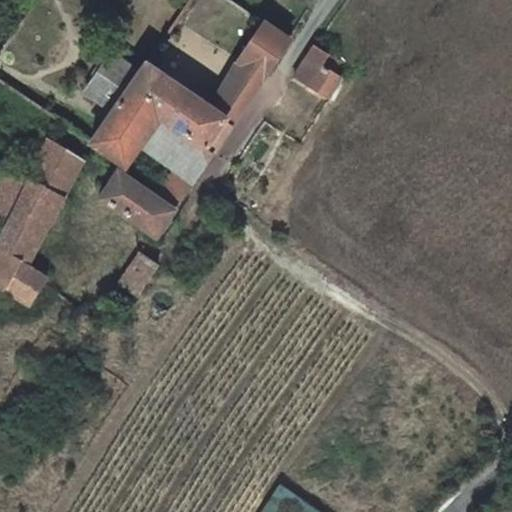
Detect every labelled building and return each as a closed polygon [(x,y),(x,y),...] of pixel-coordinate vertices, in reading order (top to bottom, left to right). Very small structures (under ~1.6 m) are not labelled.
[(264,22),(239,60),(264,78),(290,39),(264,22)] [(294,78),(307,86),(328,55),(315,46),(294,78)] [(113,111),(91,143),(118,162),(124,166),(144,137),(157,117),(161,111),(128,89),(139,74),(112,54),(86,92),(113,111)] [(307,86),(328,98),(341,77),(334,73),(340,62),(328,55),(307,86)] [(239,60),(206,108),(231,126),(264,78),(239,60)] [(144,66),(139,74),(128,89),(161,111),(157,117),(166,124),(162,130),(170,135),(174,128),(212,153),(231,126),(206,108),(144,66)] [(182,164),(151,195),(174,210),(212,153),(174,128),(170,135),(162,130),(166,124),(157,117),(144,137),(182,164)] [(66,191),(82,162),(47,140),(32,172),(28,180),(62,198),(66,191)] [(118,162),(113,168),(118,172),(119,173),(124,166),(118,162)] [(0,218),(8,223),(28,180),(22,176),(2,166),(0,171),(0,218)] [(26,169),(22,176),(28,180),(32,172),(26,169)] [(118,172),(99,199),(155,237),(174,210),(151,195),(119,173),(118,172)] [(66,191),(62,198),(28,180),(8,223),(3,232),(0,231),(0,287),(30,305),(33,301),(48,311),(62,290),(67,281),(48,268),(55,253),(83,200),(66,191)] [(158,266),(139,254),(120,284),(138,295),(158,266)]
